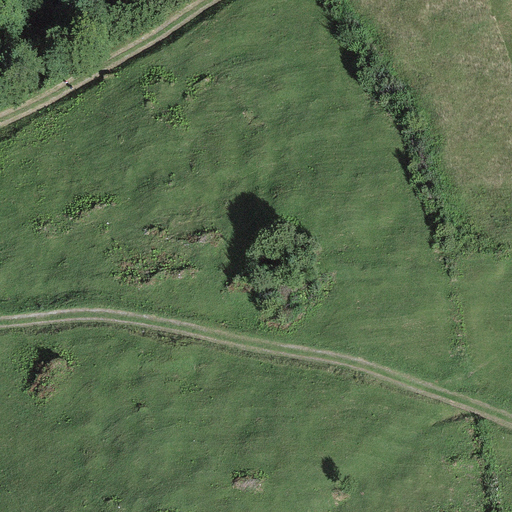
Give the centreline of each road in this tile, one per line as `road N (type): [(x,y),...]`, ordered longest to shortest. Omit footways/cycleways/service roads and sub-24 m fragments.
road 1 (track): [(0,343),(57,338),(227,376),(307,382),(511,443)]
road 2 (track): [(211,0),(0,111)]
